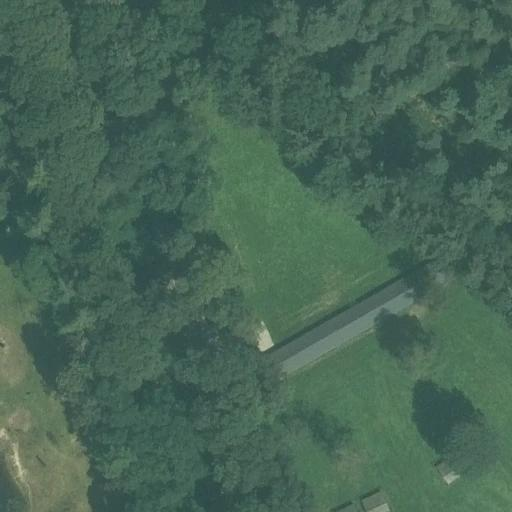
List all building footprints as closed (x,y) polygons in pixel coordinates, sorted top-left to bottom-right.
[(277,379),(456,276),(441,255),(266,354),(277,379)] [(461,449),(473,466),(490,453),(478,437),(461,449)] [(465,471),(453,453),(435,465),(448,483),(465,471)] [(366,511),(384,511),(390,510),(381,490),(361,499),(366,511)] [(334,511),(356,511),(353,503),(334,511)]
